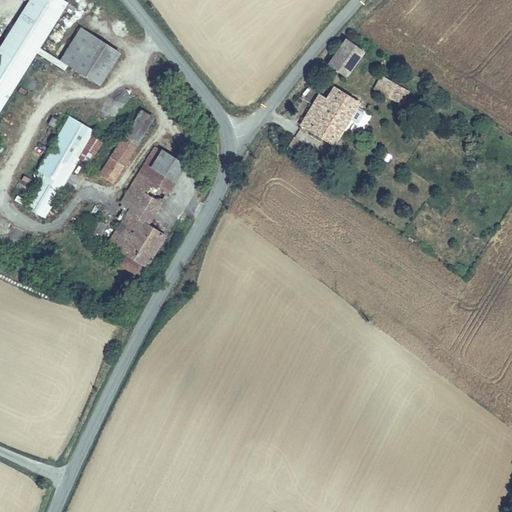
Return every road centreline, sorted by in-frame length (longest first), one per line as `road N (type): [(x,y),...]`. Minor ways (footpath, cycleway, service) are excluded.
road 1 (tertiary): [(53,511),(121,364),(218,189),(228,140)]
road 2 (unclassified): [(228,140),(271,103),(356,0)]
road 3 (tertiary): [(228,140),(212,104),(128,0)]
